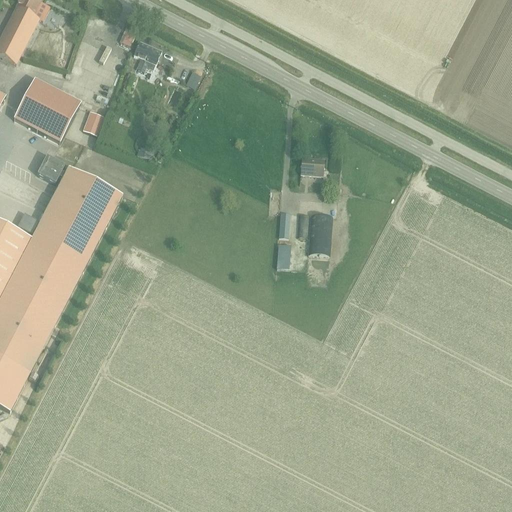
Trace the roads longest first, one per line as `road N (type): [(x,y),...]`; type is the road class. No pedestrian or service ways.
road 1 (unclassified): [(435,135),(216,22)]
road 2 (tertiary): [(425,152),(207,39)]
road 3 (unknown): [(132,0),(87,62),(64,79),(10,75)]
